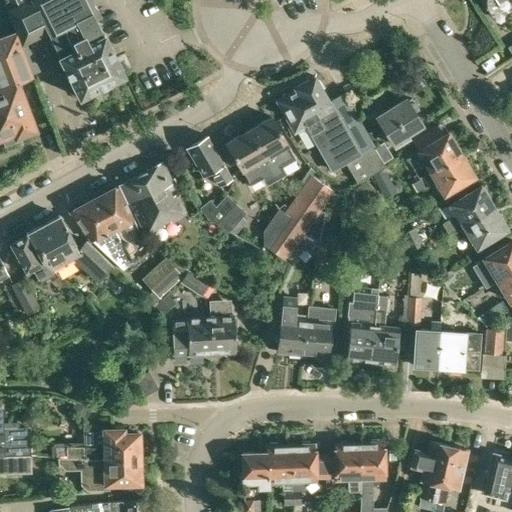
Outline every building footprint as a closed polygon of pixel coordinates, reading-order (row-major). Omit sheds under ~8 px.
[(3,0),(13,24),(15,23),(25,43),(27,48),(23,49),(33,73),(41,70),(32,46),(29,47),(27,42),(47,32),(80,97),(124,75),(104,34),(103,34),(95,18),(100,15),(92,0),(3,0)] [(481,0),(492,16),(511,5),(507,0),(481,0)] [(33,73),(23,49),(17,32),(0,38),(0,137),(1,137),(4,146),(21,140),(19,134),(35,128),(16,80),(33,73)] [(332,170),(345,163),(357,182),(385,166),(373,147),(374,147),(362,126),(347,134),(315,75),(293,88),(294,90),(276,100),(294,132),(308,124),(318,142),(317,142),(332,170)] [(406,133),(422,124),(406,98),(377,116),(394,145),(408,136),(406,133)] [(272,117),(249,130),(273,172),(296,159),(272,117)] [(273,172),(249,130),(226,143),(250,185),(273,172)] [(419,151),(431,171),(460,153),(448,133),(419,151)] [(202,174),(209,170),(218,185),(232,177),(224,163),(223,163),(207,136),(187,147),(202,174)] [(375,148),(383,162),(392,156),(383,143),(375,148)] [(460,153),(431,171),(444,193),(473,175),(460,153)] [(163,162),(118,185),(127,202),(130,200),(147,234),(186,215),(176,195),(170,196),(168,191),(176,187),(163,162)] [(372,175),(378,186),(390,179),(384,169),(372,175)] [(312,176),(304,187),(325,202),(333,191),(312,176)] [(423,177),(411,184),(416,192),(427,185),(423,177)] [(368,194),(375,192),(366,182),(351,191),(356,209),(371,205),(368,194)] [(125,267),(135,260),(151,248),(127,202),(118,185),(100,194),(86,201),(104,232),(103,233),(106,239),(109,238),(125,267)] [(444,236),(445,237),(457,230),(456,229),(464,225),(493,207),(480,186),(451,204),(460,219),(450,217),(441,222),(449,233),(444,236)] [(325,202),(304,187),(263,244),(285,259),(299,239),(320,210),(325,202)] [(342,207),(344,194),(333,193),(330,206),(342,207)] [(227,195),(216,206),(207,216),(227,230),(245,212),(227,195)] [(207,216),(216,206),(210,198),(199,206),(207,216)] [(104,232),(86,201),(70,210),(92,239),(92,240),(123,269),(125,267),(109,238),(106,239),(103,233),(104,232)] [(493,207),(464,225),(477,246),(506,228),(493,207)] [(299,239),(319,243),(325,211),(320,210),(299,239)] [(387,210),(385,231),(398,229),(387,210)] [(59,215),(27,232),(40,263),(52,272),(75,259),(98,280),(106,271),(112,265),(86,239),(76,245),(59,215)] [(413,248),(423,243),(415,227),(402,233),(407,244),(411,242),(413,248)] [(457,230),(445,237),(450,245),(461,238),(457,230)] [(40,263),(27,232),(10,242),(27,272),(33,268),(42,284),(51,280),(64,292),(69,286),(52,272),(40,263)] [(161,250),(164,244),(155,238),(152,244),(161,250)] [(511,268),(511,240),(484,258),(473,265),(486,286),(497,278),(511,268)] [(182,278),(188,268),(168,254),(167,255),(148,274),(155,282),(150,287),(158,296),(180,276),(182,278)] [(277,260),(274,270),(283,273),(286,264),(277,260)] [(511,268),(497,278),(510,300),(511,298),(511,268)] [(202,295),(210,283),(189,269),(181,282),(202,295)] [(444,285),(453,279),(448,271),(439,277),(444,285)] [(41,304),(24,276),(10,285),(27,313),(41,304)] [(352,307),(351,321),(346,358),(372,360),(377,295),(378,291),(368,290),(367,302),(366,308),(352,307)] [(167,294),(157,302),(165,311),(175,303),(167,294)] [(283,294),(281,316),(277,351),(303,353),(305,318),(295,317),(297,296),(283,294)] [(377,295),(372,360),(394,363),(398,326),(384,325),(387,296),(377,295)] [(419,324),(421,297),(408,296),(406,324),(413,324),(419,324)] [(209,300),(210,316),(211,351),(235,350),(233,315),(231,315),(231,298),(209,300)] [(510,310),(503,299),(480,314),(486,324),(510,310)] [(303,353),(327,355),(330,320),(334,321),(335,309),(306,306),(305,318),(303,353)] [(210,316),(186,318),(186,320),(171,320),(173,352),(188,351),(188,353),(211,351),(210,316)] [(431,320),(430,329),(416,328),(413,364),(438,366),(440,330),(440,320),(431,320)] [(482,352),(481,377),(504,378),(505,354),(503,354),(504,328),(502,328),(502,323),(491,322),(491,328),(485,327),(484,352),(482,352)] [(440,330),(438,366),(462,367),(465,332),(440,330)] [(142,352),(134,348),(129,358),(137,362),(142,352)] [(85,420),(91,408),(75,401),(70,413),(85,420)] [(0,406),(0,454),(26,454),(31,454),(30,441),(25,441),(25,426),(20,426),(19,420),(3,421),(3,406),(0,406)] [(56,446),(57,456),(83,455),(84,459),(140,457),(139,431),(123,432),(123,428),(94,428),(94,445),(56,446)] [(420,480),(423,480),(418,505),(425,507),(433,509),(450,444),(429,439),(425,454),(414,451),(411,464),(423,467),(420,480)] [(382,442),(359,443),(360,490),(360,505),(359,511),(385,511),(387,507),(373,506),(372,477),(383,477),(382,442)] [(337,478),(347,478),(348,490),(360,490),(359,443),(336,444),(337,478)] [(314,444),(292,445),(293,480),(315,479),(314,444)] [(433,509),(432,511),(442,511),(448,486),(459,489),(468,448),(450,444),(433,509)] [(266,446),(266,452),(267,452),(267,486),(268,486),(268,481),(293,480),(292,445),(266,446)] [(399,448),(389,448),(389,458),(399,458),(399,448)] [(267,452),(266,452),(242,452),(243,487),(267,486),(267,452)] [(26,454),(0,454),(0,473),(31,473),(31,454),(26,454)] [(511,457),(511,459),(493,454),(484,493),(497,496),(504,497),(506,487),(511,488),(511,457)] [(83,455),(57,456),(67,468),(81,467),(82,483),(89,489),(107,489),(108,484),(141,483),(140,457),(84,459),(83,455)] [(292,502),(292,492),(284,492),(284,502),(292,502)] [(300,492),(292,492),(292,502),(300,502),(300,492)] [(69,503),(70,506),(49,509),(48,511),(147,511),(146,498),(69,503)] [(251,498),(243,498),(243,511),(252,511),(251,498)]
